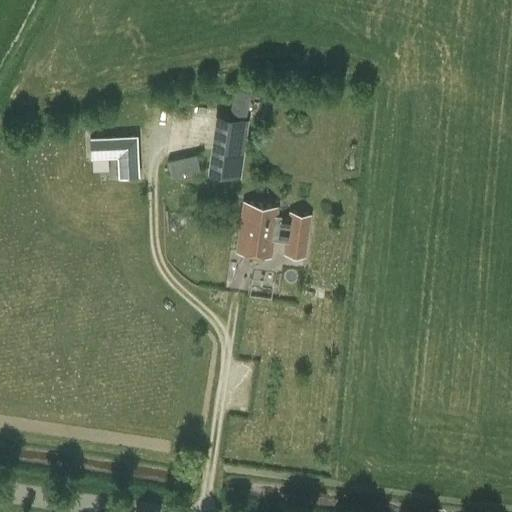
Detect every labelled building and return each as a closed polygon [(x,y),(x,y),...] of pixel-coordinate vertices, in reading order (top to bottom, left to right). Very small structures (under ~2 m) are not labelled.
[(231,108),(247,113),(253,90),(238,86),(231,108)] [(209,172),(242,175),(248,115),(215,112),(209,172)] [(136,135),(90,137),(90,157),(117,156),(118,176),(139,175),(136,135)] [(196,153),(167,160),(171,177),(200,170),(196,153)] [(243,201),(235,251),(271,256),(273,239),(285,241),(283,254),(305,257),(311,213),(289,210),(288,217),(277,215),(278,206),(243,201)]
